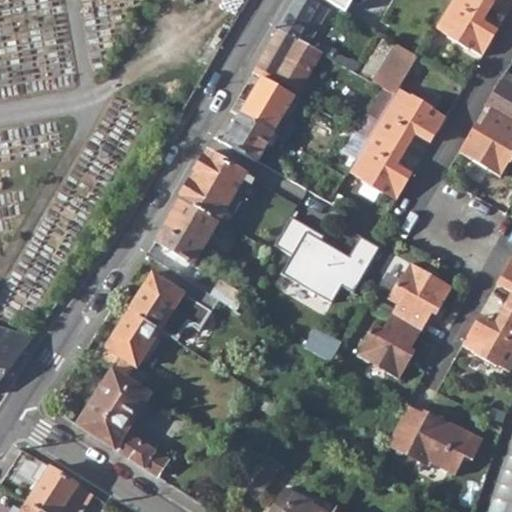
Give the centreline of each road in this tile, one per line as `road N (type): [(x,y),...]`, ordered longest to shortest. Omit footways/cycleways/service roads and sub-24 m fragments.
road 1 (residential): [(271,0),(173,171),(10,413)]
road 2 (residential): [(511,32),(410,203),(500,253),(433,378)]
road 3 (residential): [(10,413),(166,511)]
